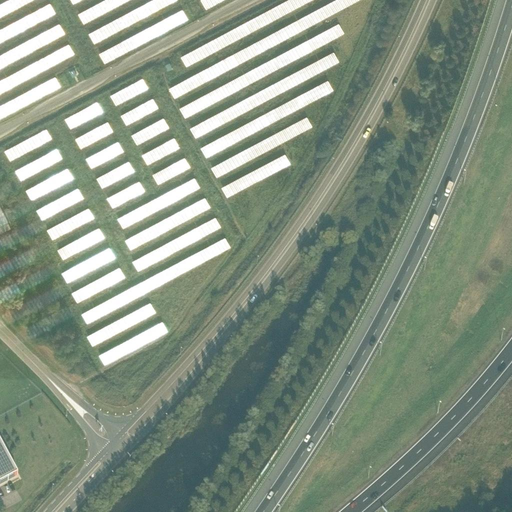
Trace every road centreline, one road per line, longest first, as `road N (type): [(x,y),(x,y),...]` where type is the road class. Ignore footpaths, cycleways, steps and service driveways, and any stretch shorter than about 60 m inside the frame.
road 1 (motorway): [(511,3),(409,266),(260,511)]
road 2 (secondary): [(129,445),(257,301),(313,222),(439,0)]
road 3 (secondary): [(421,0),(304,212),(245,293),(120,434)]
road 4 (unclassified): [(0,131),(248,0)]
road 5 (motorway): [(352,511),(452,420),(511,351)]
